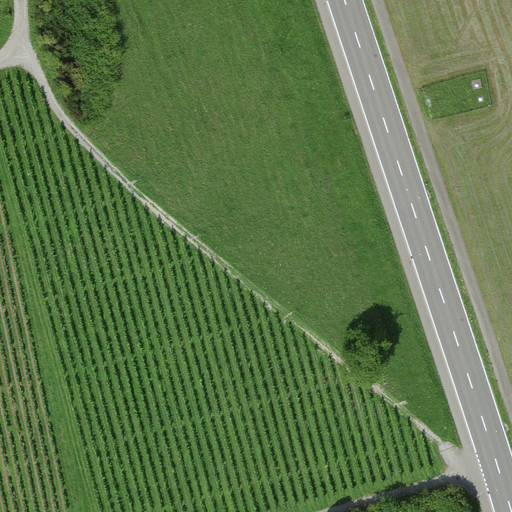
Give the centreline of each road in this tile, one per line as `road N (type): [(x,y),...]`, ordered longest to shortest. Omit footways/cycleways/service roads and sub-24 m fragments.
road 1 (track): [(0,61),(18,54),(58,114),(141,197),(475,473)]
road 2 (secondary): [(511,511),(344,0)]
road 3 (track): [(500,476),(475,473),(339,511)]
